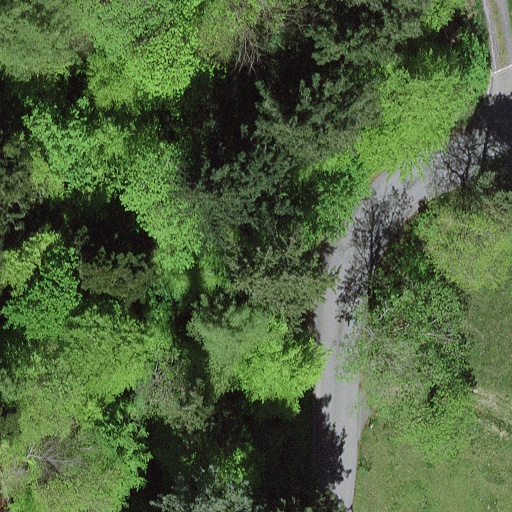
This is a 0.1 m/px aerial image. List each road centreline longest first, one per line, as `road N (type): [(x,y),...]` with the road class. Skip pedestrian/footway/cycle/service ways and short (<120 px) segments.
road 1 (unclassified): [(511,160),(415,179),(353,224),(332,306),(322,511)]
road 2 (track): [(511,129),(486,0)]
